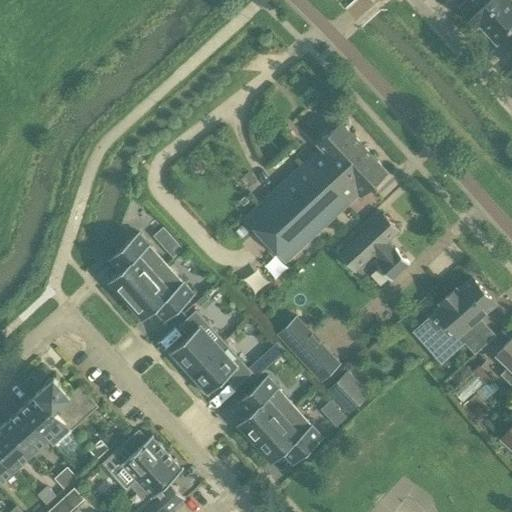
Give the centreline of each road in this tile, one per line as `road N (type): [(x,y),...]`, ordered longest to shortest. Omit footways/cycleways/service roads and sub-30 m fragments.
road 1 (residential): [(0,371),(52,323),(73,322),(249,511)]
road 2 (residential): [(511,233),(297,0)]
road 3 (residential): [(511,107),(413,0)]
